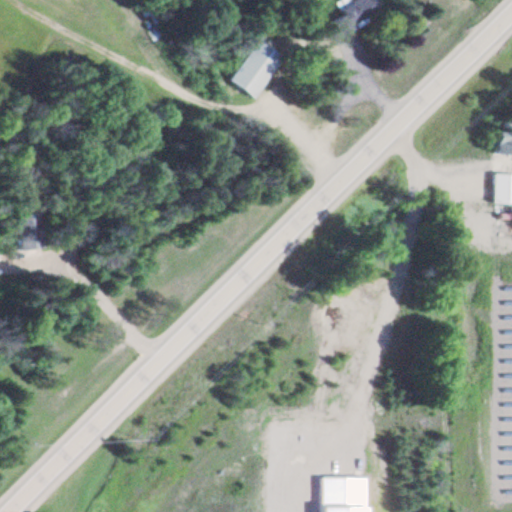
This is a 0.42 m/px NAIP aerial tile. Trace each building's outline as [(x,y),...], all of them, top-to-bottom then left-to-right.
[(341,0),(331,7),(346,29),(371,12),(362,0),(355,0),(349,5),(345,0),(341,0)] [(279,60),(254,43),(226,82),(251,99),(279,60)] [(511,117),(511,142),(510,142),(510,152),(489,153),(488,127),(495,127),(495,118),(511,117)] [(511,175),(511,205),(487,205),(488,175),(511,175)] [(12,218),(17,254),(40,251),(35,215),(12,218)]
